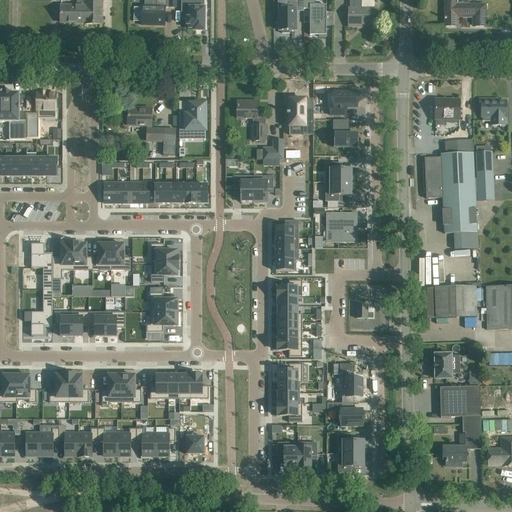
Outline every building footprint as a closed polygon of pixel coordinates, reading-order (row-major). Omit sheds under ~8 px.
[(84,0),(85,7),(85,24),(85,25),(102,25),(102,15),(102,0),(84,0)] [(133,7),(133,22),(141,22),(141,25),(142,25),(142,22),(156,23),(156,26),(165,26),(165,8),(177,8),(176,0),(158,0),(158,8),(133,7)] [(303,0),(304,10),(310,10),(310,35),(318,36),(319,38),(327,38),(327,37),(326,37),(326,30),(327,30),(327,29),(326,29),(326,27),(333,27),(333,13),(326,13),(326,5),(315,5),(315,0),(303,0)] [(353,0),(354,10),(349,10),(349,17),(349,27),(357,27),(357,24),(374,24),(374,9),(374,0),(361,0),(353,0)] [(445,0),(445,27),(456,27),(456,16),(474,16),(474,27),(485,27),(486,6),(469,5),(469,0),(445,0)] [(181,1),(181,20),(187,20),(187,26),(189,26),(189,29),(193,29),(193,32),(205,32),(205,8),(204,8),(204,5),(188,5),(188,1),(181,1)] [(288,10),(278,10),(278,19),(280,19),(280,31),(282,31),(282,34),(290,34),(290,31),(296,31),(296,3),(288,3),(288,10)] [(61,13),(61,23),(85,24),(85,7),(61,7),(61,13)] [(331,107),(331,116),(345,116),(345,108),(357,108),(357,94),(344,94),(344,93),(345,93),(345,92),(334,92),(334,107),(331,107)] [(0,122),(2,123),(3,123),(10,123),(10,140),(25,140),(25,122),(19,122),(19,113),(19,112),(19,104),(19,103),(19,95),(19,94),(18,94),(11,94),(11,93),(2,93),(2,94),(0,93),(0,122)] [(27,115),(27,139),(39,139),(39,119),(43,120),(43,112),(56,112),(56,94),(36,94),(36,112),(37,112),(37,115),(27,115)] [(479,104),(482,104),(482,118),(482,121),(491,121),(491,126),(506,126),(506,118),(506,104),(507,104),(507,100),(499,100),(499,99),(479,99),(479,104)] [(287,113),(287,115),(289,115),(289,135),(290,135),(290,127),(303,127),(303,135),(313,135),(313,110),(305,111),(305,100),(304,100),(304,102),(300,102),(300,100),(299,100),(289,100),(289,113),(287,113)] [(435,124),(445,125),(445,119),(459,119),(460,102),(445,102),(445,101),(436,101),(435,124)] [(238,112),(238,120),(254,120),(254,126),(253,126),(253,141),(265,141),(265,126),(260,126),(260,118),(259,118),(259,112),(259,102),(238,102),(238,112)] [(189,115),(179,115),(180,141),(193,140),(193,131),(205,131),(206,131),(206,124),(205,124),(205,122),(206,122),(206,119),(205,119),(205,117),(206,117),(206,115),(205,115),(205,104),(195,105),(195,103),(195,105),(190,105),(190,103),(189,103),(189,115)] [(128,119),(128,126),(147,127),(147,142),(164,142),(164,156),(175,156),(176,130),(164,130),(151,130),(152,109),(128,109),(128,119)] [(349,121),(333,121),(333,133),(336,133),(336,140),(333,140),(333,148),(335,148),(343,148),(343,151),(349,151),(349,148),(357,148),(357,134),(349,134),(349,121)] [(441,158),(425,159),(426,199),(443,199),(444,234),(477,232),(473,140),(457,141),(445,142),(445,154),(441,155),(441,158)] [(263,149),(263,161),(283,161),(283,141),(273,141),(273,149),(263,149)] [(304,145),(286,145),(286,157),(304,157),(304,145)] [(475,153),(477,201),(495,201),(492,152),(475,153)] [(5,159),(6,177),(16,177),(16,178),(16,159),(5,159)] [(16,159),(16,178),(16,177),(26,177),(26,159),(16,159)] [(26,159),(26,177),(36,177),(36,178),(37,178),(37,159),(26,159)] [(37,159),(37,178),(37,177),(47,177),(47,159),(37,159)] [(47,159),(47,177),(57,177),(57,159),(47,159)] [(325,163),(325,183),(351,183),(351,170),(342,170),(339,170),(339,163),(325,163)] [(234,177),(234,190),(240,190),(240,203),(254,203),(254,177),(234,177)] [(254,177),(254,203),(258,203),(258,204),(265,204),(265,203),(267,203),(267,193),(267,190),(273,190),(273,177),(254,177)] [(325,183),(325,203),(339,203),(339,196),(342,196),(351,196),(351,183),(325,183)] [(105,203),(105,204),(117,204),(118,204),(118,184),(105,184),(105,203)] [(118,184),(118,204),(130,204),(130,184),(118,184)] [(130,184),(130,204),(131,204),(143,204),(143,184),(130,184)] [(143,184),(143,204),(144,204),(155,204),(156,204),(156,186),(156,184),(143,184)] [(156,186),(156,204),(166,204),(166,186),(156,186)] [(166,186),(166,204),(176,204),(177,204),(177,186),(166,186)] [(177,186),(177,204),(186,204),(186,205),(187,205),(187,186),(177,186)] [(187,186),(187,205),(197,205),(197,186),(187,186)] [(197,186),(197,205),(197,204),(207,204),(207,186),(197,186)] [(327,214),(327,227),(334,227),(334,243),(357,243),(357,232),(355,232),(355,224),(357,224),(357,214),(327,214)] [(285,228),(276,228),(276,239),(299,239),(299,221),(285,221),(285,228)] [(299,239),(276,239),(276,250),(299,250),(299,239)] [(61,259),(53,259),(53,281),(62,281),(62,271),(74,271),(74,244),(67,244),(67,245),(61,245),(61,259)] [(74,244),(74,271),(92,271),(92,273),(93,273),(93,258),(86,258),(86,245),(81,245),(81,244),(74,244)] [(31,268),(31,269),(43,269),(43,291),(52,291),(52,259),(52,255),(44,255),(44,245),(31,245),(31,268)] [(93,258),(93,273),(100,273),(100,271),(111,271),(111,245),(99,245),(99,259),(93,258)] [(111,245),(111,271),(130,271),(130,258),(124,258),(124,245),(111,245)] [(151,245),(151,264),(178,264),(178,257),(178,251),(164,252),(164,245),(151,245)] [(299,250),(276,250),(276,261),(297,261),(299,261),(299,250)] [(419,284),(443,284),(442,266),(434,266),(434,255),(418,256),(419,284)] [(297,261),(276,261),(276,273),(297,273),(297,261)] [(151,264),(151,283),(164,283),(164,277),(178,277),(178,271),(178,264),(151,264)] [(62,298),(62,281),(53,281),(52,298),(62,298)] [(278,288),(277,299),(302,299),(302,281),(289,281),(289,288),(278,288)] [(112,291),(112,298),(125,298),(125,288),(125,286),(112,286),(112,291)] [(511,286),(486,287),(487,330),(511,329),(511,286)] [(73,298),(92,298),(93,291),(93,287),(73,287),(73,298)] [(477,317),(476,287),(428,288),(428,319),(477,317)] [(125,288),(125,298),(134,298),(134,288),(125,288)] [(32,313),(32,337),(45,337),(45,327),(53,327),(52,298),(52,291),(43,291),(43,312),(43,313),(32,313)] [(150,294),(150,314),(178,314),(178,300),(163,300),(163,294),(150,294)] [(277,299),(278,299),(278,307),(297,307),(297,299),(302,299),(277,299)] [(357,306),(357,319),(368,319),(368,307),(357,306)] [(278,307),(278,315),(302,315),(297,315),(297,307),(278,307)] [(55,313),(55,326),(61,326),(61,337),(71,337),(72,337),(72,313),(55,313)] [(72,313),(72,337),(83,337),(83,326),(89,326),(89,313),(72,313)] [(89,313),(89,326),(95,326),(95,337),(105,337),(106,337),(106,313),(89,313)] [(106,313),(106,337),(117,337),(117,329),(125,329),(125,313),(106,313)] [(147,326),(147,333),(163,333),(163,327),(178,327),(178,314),(150,314),(150,326),(147,326)] [(278,315),(278,324),(302,324),(302,315),(278,315)] [(278,324),(278,332),(302,332),(302,324),(278,324)] [(278,340),(277,340),(277,341),(302,341),(302,332),(278,332),(278,340)] [(302,341),(277,341),(277,351),(289,351),(289,358),(302,358),(302,341)] [(452,374),(459,373),(459,357),(451,357),(451,355),(448,355),(446,353),(440,354),(439,355),(435,355),(436,365),(435,365),(435,370),(436,370),(436,380),(452,379),(452,374)] [(278,371),(278,383),(302,383),(302,365),(289,365),(289,371),(278,371)] [(340,365),(340,373),(347,373),(347,379),(342,379),(342,404),(354,403),(354,397),(362,397),(362,391),(363,391),(361,391),(361,389),(363,389),(363,388),(362,388),(362,380),(354,379),(354,365),(340,365)] [(480,373),(470,373),(470,387),(480,387),(480,373)] [(16,376),(16,404),(17,404),(17,401),(29,401),(29,404),(36,404),(36,391),(30,391),(30,376),(27,376),(27,375),(19,375),(19,376),(17,376),(16,376)] [(50,391),(50,404),(69,404),(69,375),(62,375),(62,376),(56,376),(56,391),(50,391)] [(69,375),(69,404),(89,404),(89,391),(82,391),(82,376),(76,376),(76,375),(69,375)] [(190,376),(179,376),(179,400),(190,400),(190,375),(190,376)] [(190,375),(190,400),(208,400),(209,387),(202,387),(202,375),(190,375)] [(0,403),(16,404),(16,376),(3,376),(3,391),(0,390),(0,403)] [(109,391),(102,391),(102,407),(109,407),(109,404),(122,404),(121,376),(109,376),(109,391)] [(135,376),(121,376),(122,404),(141,403),(141,391),(135,391),(135,376)] [(157,387),(151,387),(151,400),(169,400),(168,376),(157,376),(157,387)] [(179,376),(168,376),(169,400),(179,400),(179,376)] [(486,377),(482,383),(487,387),(491,381),(486,377)] [(278,383),(278,394),(300,394),(300,384),(302,384),(302,383),(278,383)] [(511,386),(487,387),(487,407),(511,406),(511,386)] [(441,418),(462,418),(481,417),(480,387),(470,387),(440,388),(441,418)] [(278,404),(278,405),(302,405),(302,404),(300,404),(300,394),(278,394),(278,404)] [(342,404),(327,404),(327,412),(335,412),(336,420),(341,420),(341,428),(363,427),(363,410),(355,410),(354,403),(342,404)] [(278,405),(277,417),(289,417),(289,423),(302,423),(302,405),(278,405)] [(204,416),(204,435),(213,435),(213,416),(204,416)] [(482,450),(481,417),(462,418),(463,434),(465,433),(465,435),(468,435),(468,451),(482,450)] [(40,434),(40,457),(53,457),(53,442),(59,442),(59,434),(59,430),(59,426),(40,426),(40,434)] [(98,430),(98,442),(104,442),(104,457),(117,457),(117,434),(117,428),(105,428),(105,430),(98,430)] [(156,435),(156,457),(169,457),(169,442),(175,443),(175,430),(168,430),(168,428),(156,428),(156,435)] [(78,434),(78,458),(92,458),(92,442),(98,442),(98,430),(91,429),(91,434),(78,434)] [(117,434),(117,457),(130,457),(130,442),(136,442),(137,429),(130,429),(129,434),(117,434)] [(137,429),(136,442),(143,442),(143,457),(155,457),(156,457),(156,435),(143,434),(143,429),(137,429)] [(1,434),(1,457),(2,457),(14,457),(14,456),(14,434),(1,434)] [(27,434),(27,457),(39,457),(40,457),(40,434),(27,434)] [(65,442),(65,457),(78,457),(78,458),(78,434),(65,434),(65,442)] [(351,435),(338,435),(338,442),(343,442),(343,454),(338,454),(338,455),(364,454),(364,441),(355,441),(351,441),(351,435)] [(466,463),(466,451),(468,451),(468,435),(465,435),(460,435),(460,448),(443,448),(443,460),(446,460),(446,462),(446,463),(446,467),(455,467),(455,464),(461,464),(461,463),(466,463)] [(186,454),(186,455),(187,455),(192,455),(198,455),(203,455),(204,455),(204,454),(204,438),(203,438),(187,438),(186,438),(187,438),(186,454)] [(502,450),(488,450),(489,466),(503,466),(503,467),(511,466),(511,438),(502,439),(502,450)] [(278,444),(278,457),(284,457),(284,470),(298,470),(298,444),(278,444)] [(298,444),(298,470),(311,470),(311,457),(317,457),(317,444),(298,444)] [(338,455),(338,474),(351,474),(351,468),(355,468),(364,468),(364,454),(338,455)]
